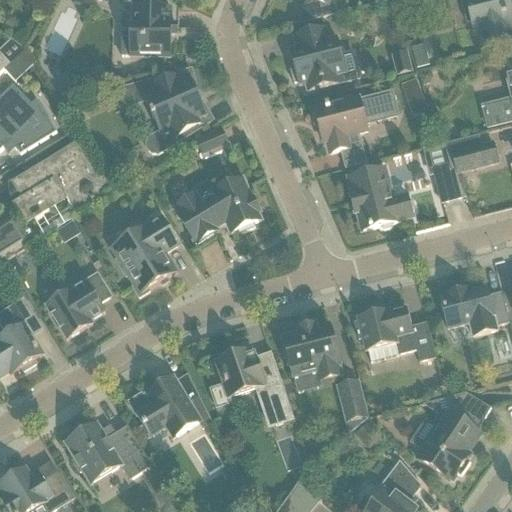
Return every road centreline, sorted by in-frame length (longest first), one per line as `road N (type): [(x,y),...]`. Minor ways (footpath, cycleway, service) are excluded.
road 1 (residential): [(0,437),(179,325),(323,283)]
road 2 (residential): [(323,283),(231,67),(227,38),(240,0)]
road 3 (residential): [(323,283),(511,234)]
